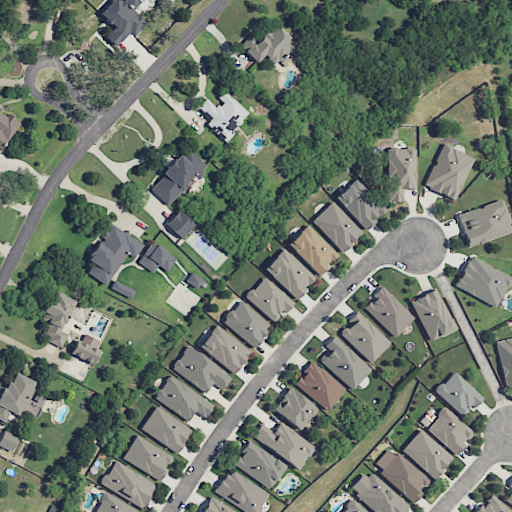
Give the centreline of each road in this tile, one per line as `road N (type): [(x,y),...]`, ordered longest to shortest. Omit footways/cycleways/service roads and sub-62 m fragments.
road 1 (residential): [(416,245),(369,260),(318,312),(169,511)]
road 2 (residential): [(226,0),(59,175),(0,283)]
